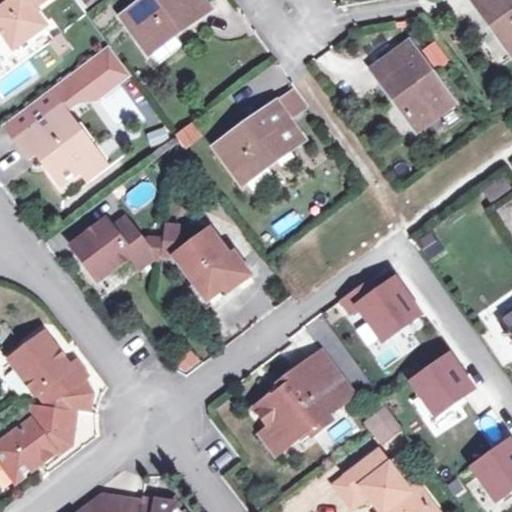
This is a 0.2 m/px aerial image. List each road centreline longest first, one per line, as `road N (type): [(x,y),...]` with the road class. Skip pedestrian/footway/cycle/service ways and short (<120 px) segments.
road 1 (residential): [(158,425),(0,234)]
road 2 (residential): [(33,511),(158,425)]
